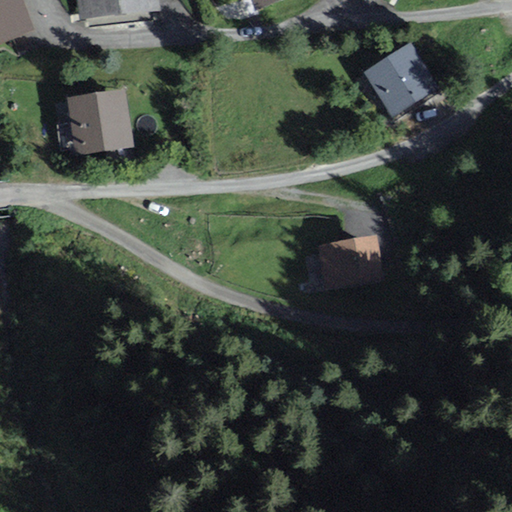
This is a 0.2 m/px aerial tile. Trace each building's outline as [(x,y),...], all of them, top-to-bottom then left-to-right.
[(24,0),(0,0),(0,43),(35,30),(24,0)] [(78,0),(81,20),(162,10),(160,0),(78,0)] [(254,0),(259,10),(284,0),(254,0)] [(412,42),(365,74),(394,118),(442,86),(412,42)] [(125,88),(67,97),(75,155),(134,146),(125,88)] [(376,237),(321,247),(328,285),(382,276),(376,237)]
